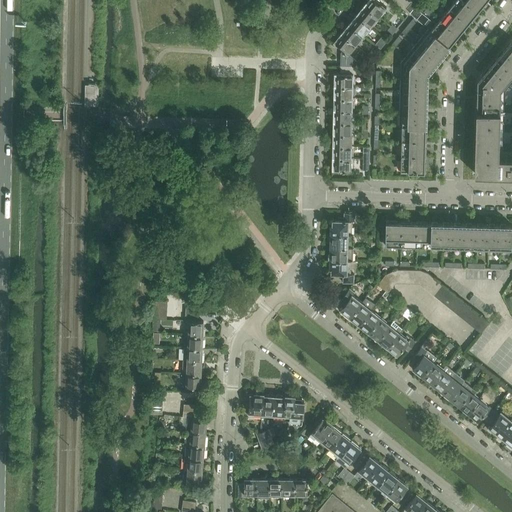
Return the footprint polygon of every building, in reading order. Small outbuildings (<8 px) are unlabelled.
[(369,1),(365,6),(379,17),(386,7),(377,0),(367,0),(369,1)] [(455,0),(431,31),(429,29),(401,62),(399,126),(402,126),(401,171),(408,171),(408,174),(421,175),(421,172),(422,172),(422,171),(426,171),(426,162),(425,162),(425,156),(426,156),(427,147),(425,147),(426,141),(427,141),(427,132),(426,132),(426,127),(427,127),(428,121),(426,121),(426,115),(428,115),(428,109),(426,109),(427,103),(428,103),(428,98),(427,98),(427,92),(428,92),(429,87),(427,87),(428,72),(432,67),(433,68),(436,64),(435,63),(439,58),(440,59),(443,55),(442,54),(446,49),(447,50),(451,46),(450,45),(453,41),(454,42),(460,34),(459,33),(463,29),(464,30),(470,23),(469,22),(472,18),(473,19),(479,11),(478,10),(482,6),(483,7),(488,0),(455,0)] [(361,11),(358,15),(371,26),(379,17),(365,6),(364,5),(360,9),(361,11)] [(354,20),(350,24),(363,35),(371,26),(358,15),(356,14),(352,19),(354,20)] [(346,29),(342,34),(356,45),(363,35),(350,24),(349,23),(345,28),(346,29)] [(341,53),(341,65),(356,66),(357,61),(348,54),(356,45),(342,34),(341,32),(337,37),(339,39),(335,43),(333,42),(343,50),(341,53)] [(511,36),(477,79),(475,173),(511,174),(511,36)] [(336,80),(336,85),(353,86),(354,74),(356,74),(356,66),(341,65),(340,73),(334,73),(334,79),(336,80)] [(95,99),(95,83),(88,83),(88,84),(85,84),(85,104),(93,104),(93,99),(95,99)] [(353,86),(336,85),(334,85),(334,92),(336,92),(336,97),(353,98),(353,86)] [(353,98),(336,97),(334,97),(334,103),(336,104),(335,109),(353,110),(353,98)] [(353,110),(335,109),(333,109),(333,115),(335,116),(335,121),(353,122),(353,110)] [(353,122),(335,121),(333,121),(333,127),(335,128),(335,133),(352,134),(353,122)] [(352,134),(335,133),(333,133),(333,140),(335,140),(335,145),(352,146),(352,134)] [(352,146),(335,145),(333,145),(332,152),(334,152),(334,157),(352,158),(352,146)] [(352,158),(334,157),(334,163),(332,163),(332,169),(351,170),(352,158)] [(355,220),(355,212),(344,212),(344,217),(340,217),(340,220),(332,219),(332,224),(331,224),(331,234),(351,234),(352,220),(355,220)] [(400,246),(401,222),(396,221),(396,220),(386,220),(386,224),(385,245),(400,246)] [(416,246),(416,222),(411,222),(411,221),(401,220),(401,222),(400,246),(416,246)] [(431,246),(432,223),(426,222),(426,221),(416,221),(416,222),(416,246),(431,246)] [(442,250),(443,223),(437,223),(437,221),(432,221),(432,223),(431,246),(431,249),(442,250)] [(454,250),(454,223),(448,223),(448,222),(443,221),(443,223),(442,250),(454,250)] [(465,250),(466,224),(460,223),(460,222),(454,222),(454,223),(454,250),(465,250)] [(477,251),(478,224),(477,224),(471,224),(471,222),(466,222),(466,224),(465,250),(477,251)] [(488,251),(489,224),(482,224),(482,223),(477,222),(477,224),(478,224),(477,251),(488,251)] [(499,251),(500,225),(494,224),(494,223),(489,223),(489,224),(488,251),(499,251)] [(511,252),(511,236),(511,224),(505,225),(505,223),(500,223),(500,225),(499,251),(511,252)] [(353,247),(353,234),(351,234),(331,234),(330,242),(332,242),(332,247),(353,247)] [(353,247),(332,247),(332,251),(330,251),(330,260),(351,260),(353,260),(353,247)] [(351,260),(330,260),(330,268),(331,268),(331,273),(339,274),(339,276),(343,276),(343,282),(353,283),(354,282),(354,274),(351,274),(351,260)] [(402,283),(402,270),(396,270),(386,275),(396,283),(402,283)] [(428,273),(420,270),(420,283),(425,287),(433,277),(428,273)] [(396,283),(386,275),(382,279),(392,288),(396,283)] [(433,277),(425,287),(429,291),(438,281),(433,277)] [(392,288),(382,279),(378,284),(383,288),(386,291),(388,292),(392,288)] [(438,281),(429,291),(434,295),(442,284),(438,281)] [(442,284),(434,295),(439,298),(447,288),(442,284)] [(349,316),(361,302),(353,295),(354,292),(349,288),(342,297),(347,301),(340,309),(345,313),(344,313),(349,317),(349,316)] [(447,288),(439,298),(443,302),(452,292),(447,288)] [(452,292),(443,302),(448,306),(456,296),(452,292)] [(456,296),(448,306),(453,310),(461,300),(456,296)] [(461,300),(453,310),(457,314),(466,303),(461,300)] [(361,302),(349,316),(354,320),(354,321),(358,325),(358,324),(359,324),(371,310),(361,302)] [(466,303),(457,314),(462,317),(470,307),(466,303)] [(470,307),(462,317),(467,321),(475,311),(470,307)] [(199,316),(199,308),(186,308),(185,315),(199,316)] [(371,310),(359,324),(363,328),(363,329),(367,332),(368,331),(369,332),(380,317),(371,310)] [(475,311),(467,321),(471,325),(480,315),(475,311)] [(480,315),(471,325),(476,329),(484,318),(480,315)] [(380,317),(369,332),(369,333),(373,337),(374,336),(378,340),(390,325),(380,317)] [(484,318),(476,329),(481,332),(489,322),(484,318)] [(203,334),(204,321),(198,321),(185,320),(185,333),(203,334)] [(387,347),(399,332),(402,328),(398,325),(395,329),(390,325),(378,340),(379,340),(378,341),(382,344),(383,344),(387,347)] [(408,350),(415,341),(407,335),(405,337),(399,332),(387,347),(388,348),(387,348),(392,352),(392,351),(397,355),(403,346),(408,350)] [(203,334),(185,333),(184,347),(202,347),(203,334)] [(454,345),(449,342),(445,347),(449,351),(454,345)] [(413,368),(422,375),(433,362),(424,355),(427,351),(422,346),(414,355),(419,359),(413,368)] [(202,347),(184,347),(184,360),(202,361),(202,347)] [(202,361),(184,360),(183,362),(187,362),(187,372),(201,373),(202,361)] [(433,362),(422,375),(432,383),(442,370),(433,362)] [(446,365),(442,370),(432,383),(441,390),(455,373),(446,365)] [(201,387),(201,373),(187,372),(183,372),(182,386),(201,387)] [(451,398),(464,381),(465,380),(455,373),(441,390),(451,398)] [(460,405),(473,388),(464,381),(451,398),(460,405)] [(469,413),(480,400),(474,395),(477,391),(473,388),(460,405),(469,413)] [(249,414),(262,415),(263,408),(261,406),(261,402),(263,401),(263,395),(264,394),(255,393),(255,395),(249,394),(248,403),(250,403),(249,414)] [(266,396),(263,395),(263,401),(261,402),(261,406),(263,408),(262,415),(273,416),(275,395),(267,394),(266,396)] [(282,395),(275,395),(273,416),(285,417),(285,409),(287,408),(287,404),(286,402),(286,397),(284,397),(282,395)] [(286,395),(286,397),(286,402),(287,404),(287,408),(285,409),(285,417),(284,420),(303,421),(304,401),(302,399),(299,398),(297,400),(294,400),(295,396),(286,395)] [(480,400),(469,413),(478,420),(481,417),(486,420),(494,411),(480,400)] [(499,434),(511,417),(511,416),(508,413),(506,415),(502,411),(499,415),(494,411),(486,420),(491,424),(488,428),(495,433),(496,432),(499,434)] [(206,432),(207,418),(196,417),(196,418),(189,417),(188,430),(206,432)] [(311,433),(321,441),(325,436),(325,435),(328,431),(328,432),(333,426),(334,425),(327,419),(326,421),(322,417),(316,424),(318,425),(311,433)] [(507,443),(511,436),(511,417),(499,434),(502,437),(501,438),(507,443)] [(335,428),(333,426),(328,432),(328,431),(325,435),(325,436),(321,441),(330,448),(343,432),(337,427),(335,428)] [(271,437),(268,429),(257,434),(260,441),(271,437)] [(206,432),(188,430),(186,443),(205,445),(206,432)] [(343,432),(330,448),(339,455),(343,450),(344,451),(347,447),(346,446),(351,440),(349,439),(349,437),(343,432)] [(274,444),(271,437),(260,441),(263,448),(274,444)] [(352,439),(351,440),(346,446),(347,447),(344,451),(343,450),(339,455),(345,460),(342,464),(346,467),(361,448),(357,446),(358,444),(352,439)] [(205,445),(186,443),(185,456),(203,458),(205,445)] [(203,458),(185,456),(184,469),(202,471),(203,458)] [(358,471),(368,479),(372,473),(371,473),(374,469),(375,469),(380,464),(381,462),(374,457),(373,458),(370,456),(358,471)] [(382,465),(380,464),(375,469),(374,469),(371,473),(372,473),(368,479),(377,486),(390,470),(384,465),(382,465)] [(338,476),(343,480),(349,472),(345,468),(338,476)] [(202,471),(184,469),(183,482),(201,484),(202,471)] [(390,470),(377,486),(385,493),(390,488),(391,488),(394,484),(393,484),(398,478),(396,476),(396,474),(390,470)] [(349,472),(343,480),(348,483),(354,475),(349,472)] [(323,475),(319,480),(324,485),(328,479),(323,475)] [(399,477),(398,478),(393,484),(394,484),(391,488),(390,488),(385,493),(395,501),(407,486),(404,483),(405,482),(399,477)] [(256,494),(257,478),(245,478),(245,484),(238,484),(238,497),(245,497),(245,494),(256,494)] [(269,478),(257,478),(256,494),(269,494),(269,478)] [(283,478),(269,478),(269,494),(283,494),(283,478)] [(296,478),(283,478),(283,494),(296,495),(296,478)] [(308,478),(296,478),(296,495),(308,495),(308,478)] [(332,493),(324,504),(329,508),(337,497),(332,493)] [(404,508),(408,511),(417,511),(426,501),(427,501),(428,500),(421,495),(420,496),(417,493),(404,508)] [(337,497),(329,508),(333,511),(342,501),(337,497)] [(183,499),(182,506),(195,508),(196,501),(183,499)] [(342,501),(333,511),(334,511),(340,511),(347,505),(342,501)] [(428,503),(427,501),(426,501),(417,511),(432,511),(437,507),(431,502),(428,503)]
